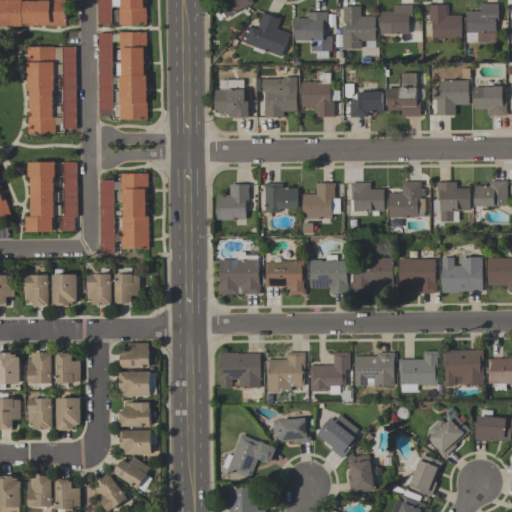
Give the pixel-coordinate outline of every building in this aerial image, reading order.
[(65,0),(65,26),(49,26),(49,25),(23,25),(23,27),(0,27),(0,0),(22,0),(22,1),(49,1),(49,0),(65,0)] [(110,0),(110,23),(97,23),(97,0),(110,0)] [(143,0),(143,9),(144,9),(144,25),(119,25),(119,22),(114,22),(114,10),(119,10),(119,6),(112,6),(112,0),(143,0)] [(222,0),(251,0),(253,2),(226,18),(225,17),(218,21),(212,10),(224,3),(222,0)] [(466,42),(466,11),(480,11),(480,4),(498,4),(498,22),(495,22),(495,42),(466,42)] [(412,5),(412,20),(409,20),(409,34),(391,34),(391,33),(380,33),(380,11),(394,11),(393,5),(412,5)] [(375,49),(366,49),(366,41),(361,41),(361,49),(341,49),(342,26),(346,26),(346,22),(343,22),(343,10),(342,10),(342,6),(360,6),(360,16),(375,16),(375,49)] [(446,6),(446,14),(447,14),(447,15),(461,15),(461,40),(432,40),(432,36),(425,36),(425,23),(432,23),(432,21),(428,21),(428,6),(446,6)] [(293,40),(293,18),(307,18),(307,12),(327,12),(327,15),(326,15),(326,36),(331,36),(331,51),(328,51),(328,58),(315,58),(315,51),(310,51),(310,41),(306,41),(306,40),(293,40)] [(280,57),(264,50),(262,54),(252,50),(253,47),(244,43),(245,43),(239,41),(243,31),(247,26),(250,28),(250,27),(257,29),(261,16),(260,16),(261,13),(280,19),(276,29),(289,33),(280,57)] [(146,32),(146,48),(145,48),(145,76),(147,76),(147,119),(119,120),(119,101),(115,101),(115,91),(119,91),(119,76),(121,76),(121,74),(116,74),(116,64),(121,64),(121,60),(117,60),(117,50),(121,50),(121,49),(119,49),(119,32),(146,32)] [(110,33),(112,114),(99,114),(98,33),(110,33)] [(55,133),(28,133),(28,119),(29,119),(29,91),(27,91),(27,47),(61,47),(61,54),(54,54),(54,79),(60,79),(59,88),(54,88),(54,90),(53,90),(53,117),(55,117),(55,133)] [(61,75),(61,47),(54,47),(53,75),(61,75)] [(62,47),(63,128),(76,128),(75,47),(62,47)] [(420,116),(401,117),(401,110),(387,110),(387,88),(399,88),(398,73),(416,72),(416,99),(419,99),(420,116)] [(301,82),(319,82),(319,73),(329,73),(329,90),(339,90),(339,101),(333,101),(333,113),(334,113),(334,117),(314,117),(314,107),(301,107),(301,82)] [(261,79),(282,79),(282,77),(296,77),(296,111),(283,111),(283,118),(264,118),(264,91),(262,91),(261,79)] [(455,115),(435,115),(435,112),(436,112),(436,100),(431,100),(431,87),(439,87),(439,80),(468,80),(468,105),(455,105),(455,115)] [(473,87),(502,87),(502,98),(506,98),(506,111),(507,111),(507,116),(486,116),(486,110),(473,110),(473,87)] [(214,113),(214,90),(248,90),(248,118),(229,118),(229,113),(214,113)] [(382,112),(368,112),(368,117),(349,117),(349,113),(350,113),(350,101),(357,101),(357,93),(382,92),(382,112)] [(28,163),(55,163),(55,177),(54,177),(54,218),(55,218),(55,231),(53,231),(53,233),(26,233),(26,218),(29,218),(29,178),(28,178),(28,163)] [(77,163),(77,217),(75,217),(75,231),(61,231),(61,217),(64,217),(63,163),(77,163)] [(148,174),(148,189),(147,189),(147,218),(149,218),(148,249),(121,249),(121,218),(123,218),(123,201),(117,201),(117,192),(121,192),(121,174),(148,174)] [(100,181),(100,253),(113,253),(113,181),(100,181)] [(388,217),(388,193),(402,193),(402,182),(421,182),(421,186),(420,186),(420,198),(424,198),(424,212),(424,216),(418,216),(418,217),(388,217)] [(507,206),(494,206),(494,207),(474,207),(474,186),(489,186),(489,182),(507,182),(507,186),(507,206)] [(297,209),(280,209),(280,212),(264,212),(264,183),(282,183),(282,188),(297,188),(297,209)] [(370,183),(370,189),(383,189),(383,211),(371,211),(371,212),(354,212),(354,201),(350,201),(350,187),(350,183),(370,183)] [(469,210),(458,210),(458,221),(452,221),(452,222),(440,222),(440,212),(433,212),(433,200),(440,200),(440,199),(437,199),(437,186),(436,186),(436,183),(456,183),(456,188),(469,188),(469,210)] [(335,184),(335,187),(334,187),(334,199),(338,199),(338,211),(332,211),(332,218),(302,218),(302,194),(316,194),(316,184),(335,184)] [(216,195),(229,195),(229,185),(248,185),(248,201),(245,201),(245,219),(216,219),(216,195)] [(0,188),(4,200),(5,199),(11,215),(0,218),(0,188)] [(217,295),(217,284),(218,284),(218,260),(230,260),(230,269),(237,269),(237,252),(244,252),(244,260),(258,260),(258,283),(260,283),(260,295),(241,295),(241,287),(237,287),(237,295),(217,295)] [(348,294),(329,294),(329,288),(310,289),(309,260),(321,260),(321,261),(325,261),(325,255),(336,254),(337,260),(346,260),(346,284),(348,284),(348,294)] [(304,295),(289,295),(289,287),(264,287),(264,280),(265,280),(265,262),(274,262),(274,257),(281,257),(281,261),(303,261),(303,289),(304,289),(304,295)] [(392,258),(392,293),(375,293),(375,284),(371,284),(371,293),(352,293),(352,258),(392,258)] [(435,259),(435,283),(436,283),(436,293),(433,293),(433,294),(422,294),(422,293),(418,293),(418,286),(398,286),(398,258),(410,258),(410,259),(435,259)] [(482,291),(459,291),(459,293),(441,293),(441,258),(453,258),(453,266),(460,266),(460,258),(482,258),(482,291)] [(511,259),(511,292),(508,292),(508,285),(487,285),(487,258),(499,258),(499,259),(511,259)] [(111,304),(108,304),(108,306),(96,306),(96,305),(91,305),(91,300),(87,300),(87,275),(93,275),(100,275),(100,269),(108,269),(108,274),(111,274),(111,304)] [(115,303),(115,275),(133,275),(133,276),(140,276),(140,296),(132,296),(132,303),(129,303),(129,304),(118,304),(118,303),(115,303)] [(48,276),(48,305),(45,305),(45,307),(33,307),(33,303),(29,303),(29,301),(25,301),(25,277),(30,277),(30,276),(48,276)] [(52,306),(52,276),(77,276),(77,302),(73,302),(73,304),(69,304),(69,306),(52,306)] [(0,277),(14,277),(14,297),(6,297),(6,304),(4,304),(4,306),(0,306),(0,277)] [(150,368),(122,368),(122,367),(119,367),(119,354),(121,354),(121,352),(128,352),(128,343),(149,343),(149,350),(150,350),(150,368)] [(483,350),(483,385),(461,385),(461,377),(455,377),(455,386),(442,386),(442,350),(483,350)] [(437,351),(438,385),(417,385),(417,392),(401,392),(401,385),(399,385),(399,372),(398,372),(398,360),(423,360),(423,352),(437,351)] [(52,354),(52,384),(35,384),(35,383),(28,383),(28,358),(31,358),(31,354),(36,354),(36,353),(49,353),(49,354),(52,354)] [(80,383),(56,383),(56,355),(58,355),(58,353),(70,353),(70,355),(72,355),(72,361),(80,361),(80,383)] [(260,354),(260,388),(239,388),(239,379),(232,379),(232,388),(219,388),(219,353),(237,353),(237,354),(260,354)] [(267,392),(267,368),(265,368),(265,360),(286,360),(286,353),(304,353),(304,369),(303,369),(303,386),(291,386),(291,392),(267,392)] [(349,353),(349,369),(345,369),(345,386),(340,386),(340,394),(330,394),(330,387),(328,387),(328,392),(310,392),(310,366),(333,366),(333,353),(349,353)] [(394,353),(394,360),(393,360),(393,379),(394,379),(394,386),(373,386),(373,379),(367,379),(367,387),(355,387),(354,362),(353,362),(353,357),(377,357),(377,353),(394,353)] [(19,357),(20,384),(5,384),(5,389),(0,389),(0,354),(11,354),(11,355),(15,355),(15,358),(19,357)] [(511,384),(505,384),(506,390),(505,391),(504,391),(503,390),(502,389),(501,389),(501,390),(500,390),(499,390),(498,390),(498,389),(497,389),(497,390),(496,391),(495,391),(494,390),(494,384),(488,384),(488,365),(487,365),(487,359),(511,359),(511,384)] [(120,372),(150,372),(150,374),(155,374),(155,388),(150,388),(150,397),(124,397),(124,393),(121,393),(121,389),(120,389),(120,385),(118,385),(118,373),(120,373),(120,372)] [(0,399),(14,399),(14,400),(20,400),(20,420),(12,420),(12,428),(10,428),(10,430),(0,430),(0,399)] [(33,430),(33,424),(29,424),(29,400),(35,400),(35,399),(52,399),(52,429),(49,429),(49,431),(37,431),(37,430),(33,430)] [(80,399),(80,425),(77,425),(77,428),(72,428),(72,430),(56,430),(56,399),(80,399)] [(151,427),(121,427),(121,424),(119,424),(119,412),(123,412),(123,407),(126,407),(126,403),(150,403),(150,409),(151,409),(151,427)] [(481,409),(492,410),(491,418),(505,419),(505,418),(511,419),(510,441),(489,439),(489,442),(474,440),(477,416),(480,417),(481,409)] [(342,459),(330,449),(332,447),(316,435),(329,417),(334,421),(339,415),(358,429),(352,436),(357,440),(342,459)] [(427,431),(443,416),(447,421),(454,415),(464,425),(464,424),(470,430),(454,445),(456,446),(444,458),(439,453),(440,452),(428,439),(432,436),(427,431)] [(308,418),(309,436),(310,436),(310,442),(293,443),(293,442),(273,443),(272,435),(273,435),(272,420),(277,420),(277,421),(304,419),(304,418),(308,418)] [(122,452),(122,448),(120,448),(120,439),(121,439),(121,431),(152,431),(152,456),(125,456),(125,452),(122,452)] [(276,449),(269,465),(257,460),(249,480),(244,478),(244,477),(226,470),(227,468),(222,467),(227,454),(232,456),(240,435),(276,449)] [(350,494),(348,478),(350,478),(347,457),(355,456),(355,457),(368,455),(374,490),(350,494)] [(442,463),(434,482),(437,483),(431,497),(408,488),(421,455),(442,463)] [(115,474),(115,473),(112,472),(120,461),(122,463),(124,461),(128,464),(133,457),(150,468),(146,474),(147,475),(146,476),(152,480),(144,492),(138,488),(137,489),(115,474)] [(109,511),(107,511),(93,493),(97,491),(95,489),(98,487),(96,484),(106,477),(107,478),(110,476),(128,500),(114,510),(113,509),(109,511)] [(0,511),(0,477),(13,477),(13,479),(17,479),(17,482),(21,482),(21,508),(19,508),(19,511),(0,511)] [(51,479),(51,508),(34,508),(34,507),(26,507),(26,498),(28,498),(28,483),(31,483),(31,478),(36,478),(36,477),(48,477),(48,479),(51,479)] [(80,489),(80,510),(73,510),(66,510),(66,511),(57,511),(57,510),(55,510),(55,480),(71,480),(71,489),(80,489)] [(228,511),(228,488),(257,488),(257,511),(265,510),(265,511),(228,511)] [(391,511),(396,499),(403,501),(404,497),(418,502),(425,505),(422,511),(391,511)]
